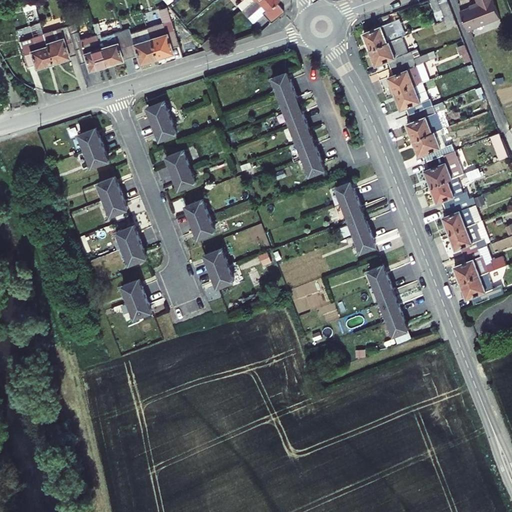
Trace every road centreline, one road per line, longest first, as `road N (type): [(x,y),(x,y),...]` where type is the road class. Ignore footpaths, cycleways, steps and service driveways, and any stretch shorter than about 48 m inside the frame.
road 1 (tertiary): [(329,40),(367,111),(511,479)]
road 2 (residential): [(112,93),(177,253),(185,298)]
road 3 (residential): [(112,93),(304,32)]
